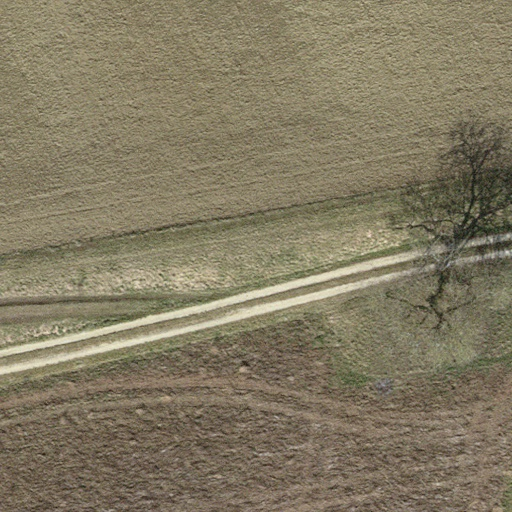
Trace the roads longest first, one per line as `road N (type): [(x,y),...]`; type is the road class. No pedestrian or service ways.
road 1 (track): [(0,364),(511,257)]
road 2 (track): [(227,316),(0,311)]
